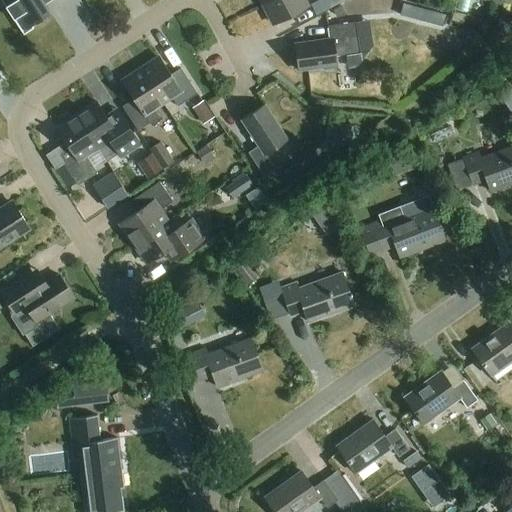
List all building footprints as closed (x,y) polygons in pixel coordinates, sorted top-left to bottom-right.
[(13,0),(14,1),(9,5),(17,18),(23,15),(31,27),(50,14),(51,14),(46,5),(43,1),(44,0),(52,0),(53,0),(52,0),(13,0)] [(302,0),(272,0),(263,5),(274,25),(307,7),(302,0)] [(455,0),(452,12),(467,16),(470,0),(455,0)] [(429,11),(426,22),(442,27),(445,15),(429,11)] [(335,57),(345,55),(359,53),(355,23),(327,26),(329,40),(295,45),(298,71),(322,67),(323,70),(336,68),(335,57)] [(159,57),(140,69),(162,103),(171,98),(177,107),(197,94),(180,69),(170,75),(159,57)] [(162,103),(140,69),(122,81),(133,99),(121,107),(137,131),(149,123),(150,125),(160,118),(154,109),(162,103)] [(203,101),(192,108),(203,125),(213,118),(203,101)] [(96,102),(76,115),(98,148),(106,161),(118,154),(120,158),(140,145),(125,123),(116,109),(105,116),(96,102)] [(287,140),(264,105),(241,120),(258,146),(248,153),(263,176),(274,169),(265,154),(287,140)] [(76,115),(56,128),(74,156),(63,164),(67,170),(76,183),(77,186),(97,173),(86,156),(98,148),(76,115)] [(328,138),(336,150),(348,142),(339,130),(328,138)] [(163,169),(173,162),(160,142),(150,149),(163,169)] [(196,153),(204,165),(214,159),(206,146),(196,153)] [(511,184),(511,147),(480,159),(478,153),(463,159),(472,185),(486,180),(490,192),(511,184)] [(137,163),(147,179),(162,170),(151,153),(137,163)] [(71,186),(76,183),(67,170),(63,172),(58,176),(67,189),(71,186)] [(243,176),(223,190),(230,199),(250,186),(243,176)] [(128,196),(116,177),(95,191),(107,210),(128,196)] [(119,224),(133,244),(167,221),(159,211),(173,202),(159,182),(130,202),(137,212),(119,224)] [(0,246),(28,229),(12,203),(0,210),(0,246)] [(334,207),(328,211),(333,218),(339,214),(334,207)] [(380,222),(358,230),(368,257),(395,246),(399,258),(445,241),(432,208),(404,219),(399,207),(378,215),(380,222)] [(167,221),(133,244),(147,264),(164,252),(171,262),(205,239),(191,219),(174,231),(167,221)] [(331,220),(320,228),(326,236),(337,229),(331,220)] [(353,306),(342,273),(298,289),(296,284),(281,289),(290,316),(303,311),(308,323),(353,306)] [(15,315),(26,308),(35,322),(34,322),(36,325),(28,331),(35,343),(60,327),(51,313),(74,299),(58,275),(37,289),(28,275),(1,293),(15,315)] [(197,302),(172,313),(180,330),(205,318),(197,302)] [(491,376),(511,360),(511,329),(508,323),(472,350),(491,376)] [(263,371),(251,338),(207,355),(205,349),(190,355),(199,381),(213,376),(217,388),(263,371)] [(452,388),(441,372),(404,398),(423,424),(459,399),(466,408),(477,401),(463,381),(452,388)] [(108,401),(104,376),(72,380),(73,389),(55,391),(58,408),(108,401)] [(489,416),(479,422),(485,432),(496,426),(489,416)] [(99,441),(96,417),(69,420),(72,446),(80,445),(84,475),(81,475),(85,511),(110,511),(122,511),(117,471),(120,471),(116,439),(99,441)] [(384,437),(372,421),(336,447),(355,473),(391,447),(398,457),(409,449),(395,430),(384,437)] [(414,452),(400,462),(407,470),(420,460),(414,452)] [(450,496),(428,465),(413,476),(435,506),(450,496)] [(336,471),(323,481),(313,488),(301,472),(264,498),(274,511),(300,511),(320,498),(327,508),(337,501),(345,511),(346,511),(359,502),(336,471)]
